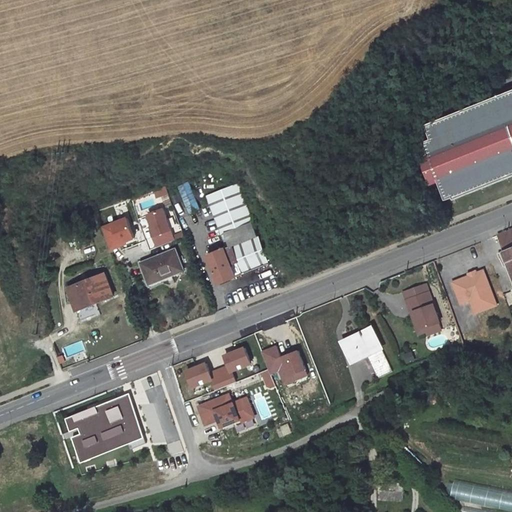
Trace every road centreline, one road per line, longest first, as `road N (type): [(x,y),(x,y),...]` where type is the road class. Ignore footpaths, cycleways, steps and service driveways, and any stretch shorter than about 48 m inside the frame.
road 1 (secondary): [(161,352),(511,212)]
road 2 (secondary): [(0,416),(161,352)]
road 3 (residential): [(203,475),(300,443),(360,412)]
road 4 (unknown): [(360,412),(447,415),(511,428)]
road 5 (residential): [(78,511),(203,475)]
road 6 (residential): [(203,475),(161,352)]
